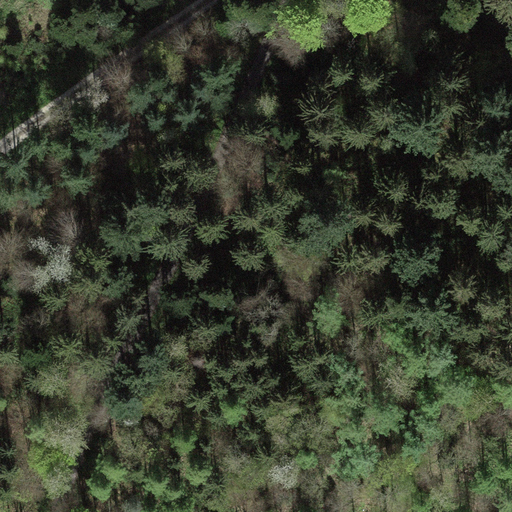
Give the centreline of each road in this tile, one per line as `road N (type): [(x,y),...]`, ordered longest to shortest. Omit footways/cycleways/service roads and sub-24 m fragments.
road 1 (track): [(298,0),(90,414),(60,511)]
road 2 (track): [(205,0),(0,150)]
